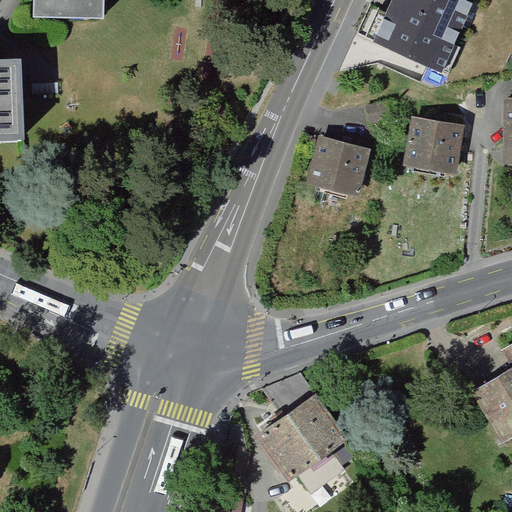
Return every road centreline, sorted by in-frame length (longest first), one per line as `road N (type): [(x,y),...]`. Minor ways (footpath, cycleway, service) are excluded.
road 1 (secondary): [(336,0),(250,185),(188,355)]
road 2 (tertiary): [(188,355),(324,334),(511,278)]
road 3 (residential): [(0,275),(119,334),(188,355)]
road 4 (secondary): [(188,355),(131,511)]
